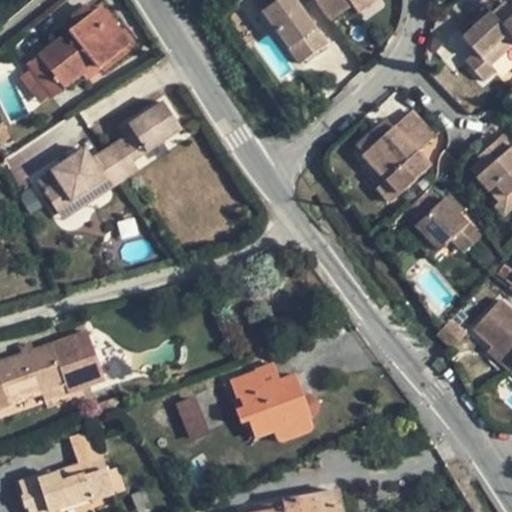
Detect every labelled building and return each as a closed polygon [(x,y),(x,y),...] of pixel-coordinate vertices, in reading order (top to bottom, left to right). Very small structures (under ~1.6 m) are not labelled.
[(261,0),(251,0),(242,6),(251,19),(261,12),(267,7),(261,0)] [(328,45),(301,9),(312,0),(261,0),(267,7),(261,12),(300,65),(328,45)] [(314,0),(330,22),(353,6),(361,0),(314,0)] [(361,0),(353,6),(359,14),(378,0),(361,0)] [(511,8),(506,1),(492,14),(491,12),(462,38),(476,53),(465,63),(483,82),(495,72),(489,66),(511,45),(511,8)] [(97,71),(130,44),(101,8),(92,15),(85,6),(71,18),(77,27),(27,66),(52,98),(81,76),(94,66),(97,71)] [(85,80),(97,71),(94,66),(81,76),(85,80)] [(133,163),(182,131),(163,102),(127,125),(131,132),(123,138),(92,158),(85,149),(50,172),(56,182),(42,191),(56,213),(104,182),(109,191),(139,171),(133,163)] [(391,203),(430,167),(417,152),(434,137),(411,112),(393,128),(363,155),(385,180),(377,188),(391,203)] [(355,147),(363,155),(393,128),(386,120),(355,147)] [(11,139),(2,123),(0,123),(0,148),(10,143),(8,140),(11,139)] [(131,132),(127,125),(118,131),(123,138),(131,132)] [(511,192),(511,144),(503,135),(476,158),(479,161),(469,170),(489,193),(496,187),(506,198),(511,192)] [(496,187),(489,193),(499,204),(494,207),(503,217),(511,209),(511,192),(506,198),(496,187)] [(411,207),(420,199),(411,190),(403,197),(411,207)] [(468,225),(458,215),(444,200),(442,202),(430,190),(420,199),(411,207),(403,215),(426,238),(438,251),(450,240),(463,253),(469,247),(479,237),(480,236),(469,224),(468,225)] [(450,195),(444,200),(458,215),(464,210),(450,195)] [(430,259),(438,251),(426,238),(418,246),(430,259)] [(474,252),(471,255),(486,272),(500,259),(484,242),(474,252)] [(511,271),(503,265),(496,272),(511,284),(511,271)] [(510,372),(511,369),(511,310),(500,300),(473,330),(491,347),(487,352),(510,372)] [(451,320),(436,336),(452,350),(467,334),(451,320)] [(85,395),(71,357),(57,363),(50,344),(33,350),(21,355),(0,362),(0,409),(42,395),(58,389),(61,395),(63,403),(85,395)] [(21,355),(33,350),(33,349),(31,345),(19,350),(21,355)] [(273,365),(257,372),(263,387),(280,381),(273,365)] [(257,372),(230,382),(236,398),(239,396),(249,423),(255,440),(274,432),(278,441),(281,443),(307,434),(311,430),(307,420),(313,417),(315,415),(318,408),(317,405),(315,400),(309,396),(303,397),(295,375),(280,381),(263,387),(257,372)] [(118,399),(109,377),(82,386),(85,395),(91,410),(118,399)] [(61,395),(58,389),(42,395),(44,401),(61,395)] [(239,396),(236,398),(231,400),(241,426),(249,423),(239,396)] [(175,405),(190,443),(210,435),(194,397),(175,405)] [(78,465),(102,457),(93,432),(70,440),(78,465)] [(24,508),(27,508),(27,511),(54,511),(91,500),(92,502),(113,495),(105,471),(107,471),(102,457),(78,465),(58,472),(58,473),(38,480),(37,477),(18,483),(23,497),(20,498),(24,508)] [(318,511),(315,495),(283,502),(284,508),(264,511),(318,511)]
